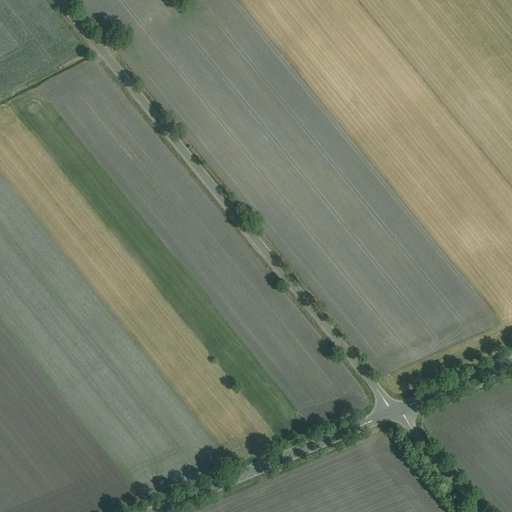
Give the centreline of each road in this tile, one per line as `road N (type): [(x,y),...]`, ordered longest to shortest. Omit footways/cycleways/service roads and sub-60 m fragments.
road 1 (unclassified): [(394,411),(59,0)]
road 2 (unclassified): [(154,511),(394,411)]
road 3 (unclassified): [(479,511),(394,411)]
road 4 (unclassified): [(394,411),(511,362)]
